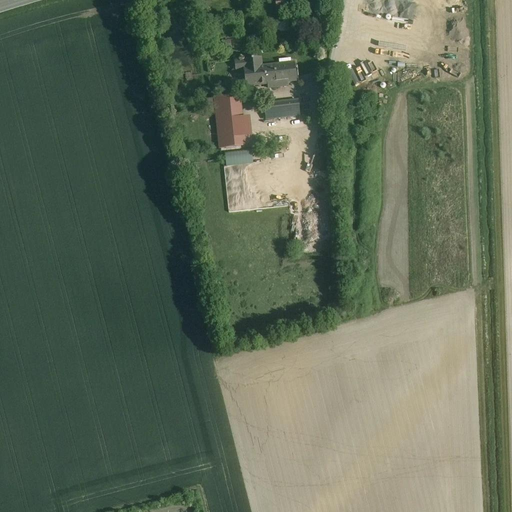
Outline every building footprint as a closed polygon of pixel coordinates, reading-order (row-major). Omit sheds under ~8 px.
[(251,85),(266,84),(265,67),(265,59),(249,60),(251,85)] [(265,67),(266,84),(294,82),(293,66),(265,67)] [(238,94),(213,95),(214,103),(207,103),(210,151),(242,149),(238,94)] [(300,122),(298,96),(259,98),(261,125),(300,122)] [(227,152),(228,165),(255,163),(255,151),(227,152)]
